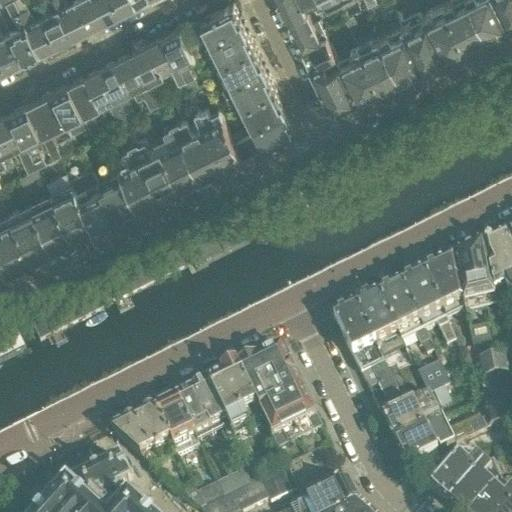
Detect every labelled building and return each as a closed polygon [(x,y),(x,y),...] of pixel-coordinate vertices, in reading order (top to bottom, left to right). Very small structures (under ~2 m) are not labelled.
[(10,32),(25,61),(41,53),(20,13),(13,0),(5,4),(18,29),(10,32)] [(42,16),(57,45),(73,37),(54,0),(44,0),(50,12),(42,16)] [(54,0),(73,37),(89,29),(74,0),(66,5),(63,0),(54,0)] [(75,0),(74,0),(89,29),(105,21),(93,0),(75,0)] [(93,0),(105,21),(121,13),(114,0),(93,0)] [(114,0),(121,13),(137,5),(134,0),(114,0)] [(277,0),(285,16),(306,6),(302,0),(277,0)] [(302,0),(306,6),(313,3),(317,12),(325,8),(320,0),(302,0)] [(339,0),(329,0),(334,9),(342,5),(339,0)] [(453,0),(452,0),(444,4),(464,44),(473,40),(473,39),(485,33),(468,0),(467,0),(456,5),(453,0)] [(468,0),(485,33),(486,34),(495,29),(494,29),(507,23),(495,0),(468,0)] [(511,0),(495,0),(507,23),(511,20),(511,0)] [(201,18),(212,39),(245,23),(240,14),(234,2),(201,18)] [(426,21),(442,55),(443,55),(452,51),(451,50),(464,44),(444,4),(423,15),(426,21)] [(285,16),(301,48),(327,35),(319,19),(314,22),(306,6),(285,16)] [(20,13),(41,53),(57,45),(42,16),(33,21),(27,9),(20,13)] [(358,23),(354,14),(344,19),(349,28),(358,23)] [(389,32),(380,36),(400,76),(409,72),(408,72),(421,66),(401,26),(398,20),(391,23),(392,26),(388,28),(389,32)] [(411,21),(401,26),(421,66),(430,61),(442,55),(426,21),(414,27),(411,21)] [(214,64),(218,62),(254,43),(248,31),(249,31),(245,23),(212,39),(203,43),(214,64)] [(190,50),(180,28),(164,36),(191,91),(196,88),(199,87),(195,78),(187,63),(195,59),(190,50)] [(338,29),(327,35),(301,48),(329,103),(327,107),(337,110),(338,107),(357,98),(340,64),(341,63),(328,37),(339,32),(338,29)] [(0,50),(9,68),(25,61),(10,32),(2,37),(0,32),(0,50)] [(164,36),(147,44),(163,75),(172,70),(183,94),(191,91),(164,36)] [(359,46),(379,86),(391,80),(391,81),(400,76),(380,36),(372,40),(371,38),(358,44),(359,46)] [(227,84),(232,81),(265,64),(261,56),(260,56),(254,43),(218,62),(223,72),(222,73),(227,84)] [(147,44),(131,52),(159,106),(167,102),(155,79),(163,75),(147,44)] [(353,57),(341,63),(340,64),(357,98),(370,91),(379,87),(379,86),(359,46),(350,51),(353,57)] [(190,50),(195,59),(201,56),(196,47),(190,50)] [(0,73),(9,68),(0,50),(0,73)] [(131,52),(116,60),(132,90),(137,100),(144,97),(151,110),(159,106),(131,52)] [(116,60),(100,68),(127,121),(135,117),(123,94),(132,90),(116,60)] [(232,81),(243,101),(275,85),(269,73),(265,64),(232,81)] [(100,68),(83,76),(99,106),(108,102),(115,117),(120,125),(127,121),(100,68)] [(68,84),(88,124),(95,138),(102,134),(91,111),(99,106),(83,76),(68,84)] [(68,84),(52,92),(72,132),(88,124),(68,84)] [(243,101),(253,122),(286,106),(281,97),(281,98),(275,85),(243,101)] [(474,100),(484,95),(480,87),(470,92),(474,100)] [(499,100),(502,105),(507,107),(511,104),(511,88),(501,94),(499,100)] [(52,92),(26,105),(41,135),(53,159),(61,155),(55,142),(63,138),(63,137),(72,132),(52,92)] [(26,105),(9,113),(37,167),(45,163),(40,153),(33,139),(41,135),(26,105)] [(253,122),(256,129),(263,144),(296,128),(289,115),(290,114),(286,106),(253,122)] [(235,140),(221,112),(219,107),(209,112),(207,107),(201,111),(201,110),(200,110),(199,109),(194,111),(198,118),(220,165),(229,160),(229,161),(242,154),(235,140)] [(437,126),(436,132),(438,137),(444,139),(481,120),(483,114),(480,109),(475,107),(437,126)] [(9,113),(0,117),(0,134),(8,151),(17,147),(28,171),(37,167),(9,113)] [(178,119),(173,122),(200,174),(220,165),(198,118),(189,122),(187,117),(180,121),(179,120),(179,121),(178,119)] [(166,134),(156,139),(179,184),(200,174),(173,122),(170,123),(170,125),(170,126),(163,129),(166,134)] [(256,129),(235,140),(242,154),(263,144),(256,129)] [(0,169),(5,167),(0,155),(8,151),(0,134),(0,169)] [(136,139),(132,141),(159,194),(166,191),(167,194),(174,191),(173,188),(179,184),(156,139),(148,143),(145,138),(138,142),(137,140),(137,141),(136,139)] [(117,156),(115,157),(138,205),(146,201),(146,202),(159,195),(159,194),(132,141),(128,143),(129,145),(128,145),(129,146),(122,149),(128,161),(121,164),(117,156)] [(366,166),(369,171),(374,173),(412,154),(414,149),(411,144),(406,142),(368,160),(366,166)] [(138,205),(115,157),(112,152),(100,158),(107,173),(106,174),(110,181),(100,186),(116,216),(138,205)] [(38,168),(19,177),(23,185),(41,176),(38,168)] [(71,180),(74,186),(94,227),(95,227),(103,223),(116,216),(100,186),(92,169),(90,170),(89,169),(74,177),(74,178),(71,180)] [(309,195),(312,201),(317,202),(355,183),(356,177),(353,172),(348,170),(311,190),(309,195)] [(275,183),(281,194),(290,189),(284,179),(275,183)] [(74,186),(53,197),(73,238),(74,237),(76,240),(86,234),(85,232),(94,227),(74,186)] [(53,197),(31,207),(51,248),(73,238),(53,197)] [(251,223),(253,229),(259,231),(296,212),(298,206),(295,201),(290,199),(252,218),(251,223)] [(31,207),(10,218),(30,259),(51,248),(31,207)] [(219,222),(222,227),(223,228),(233,223),(230,216),(219,222)] [(0,252),(4,271),(5,271),(30,259),(10,218),(0,222),(0,252)] [(195,250),(198,256),(203,258),(241,239),(242,233),(240,228),(234,226),(197,245),(195,250)] [(484,245),(483,245),(496,309),(497,308),(499,318),(510,312),(507,304),(511,301),(510,298),(511,296),(511,246),(508,238),(493,245),(493,244),(485,248),(484,246),(484,245)] [(483,245),(474,249),(487,311),(496,309),(483,245)] [(454,260),(465,312),(466,315),(487,311),(474,249),(454,260)] [(424,274),(424,275),(446,321),(465,312),(454,260),(452,260),(453,261),(444,265),(444,264),(437,268),(424,275),(424,274)] [(124,286),(127,291),(132,293),(169,274),(171,268),(168,263),(163,261),(126,280),(124,286)] [(402,286),(401,286),(424,332),(439,325),(449,345),(456,341),(446,321),(424,275),(415,279),(402,286)] [(382,296),(379,297),(406,348),(404,343),(416,336),(421,346),(422,345),(427,355),(434,352),(424,332),(401,286),(393,290),(390,292),(389,289),(381,293),(382,296)] [(357,308),(356,308),(380,355),(394,347),(399,356),(405,367),(412,380),(419,377),(413,363),(406,348),(379,297),(378,297),(376,296),(371,298),(372,300),(370,301),(357,308)] [(41,322),(39,328),(41,333),(47,335),(85,316),(86,311),(84,306),(78,304),(41,322)] [(370,391),(379,386),(385,399),(398,392),(380,355),(356,308),(348,312),(348,313),(335,319),(334,319),(334,320),(362,376),(369,391),(370,391)] [(495,360),(488,327),(469,331),(476,363),(476,364),(495,360)] [(0,358),(18,349),(20,344),(17,339),(12,337),(0,343),(0,358)] [(242,368),(237,370),(261,419),(277,452),(321,430),(311,410),(282,350),(257,362),(257,361),(253,363),(253,362),(251,363),(249,363),(247,364),(245,365),(243,366),(241,368),(242,368)] [(476,364),(488,421),(490,430),(491,429),(511,424),(511,378),(507,357),(495,360),(476,364)] [(444,374),(450,385),(469,376),(464,365),(444,374)] [(225,376),(208,385),(234,439),(250,431),(247,426),(260,419),(260,420),(261,419),(237,370),(235,371),(231,370),(227,372),(225,376)] [(475,385),(473,377),(463,381),(466,389),(475,385)] [(195,391),(176,401),(195,438),(221,425),(223,430),(222,435),(225,441),(228,442),(234,439),(208,385),(204,387),(201,387),(197,389),(195,391)] [(434,395),(441,410),(452,405),(445,390),(434,395)] [(378,409),(383,420),(406,409),(401,397),(378,409)] [(383,420),(396,445),(443,422),(430,397),(417,404),(419,408),(416,410),(414,405),(406,409),(383,420)] [(176,401),(155,411),(177,455),(177,456),(199,446),(195,438),(176,401)] [(177,455),(155,411),(112,433),(151,468),(177,455)] [(443,422),(396,445),(408,470),(439,455),(436,450),(439,449),(441,454),(455,447),(491,430),(491,429),(490,430),(488,421),(451,440),(443,422)] [(492,450),(495,462),(511,457),(508,445),(492,450)] [(240,455),(253,480),(261,475),(249,450),(240,455)] [(432,491),(450,507),(485,468),(470,454),(463,462),(460,459),(432,491)] [(142,511),(129,500),(128,501),(117,491),(129,484),(129,485),(132,483),(131,482),(132,480),(133,479),(133,477),(133,475),(133,473),(133,471),(132,469),(131,467),(130,466),(128,464),(126,463),(124,462),(122,462),(120,462),(120,461),(69,487),(70,488),(69,488),(68,487),(44,511),(142,511)] [(450,507),(455,511),(476,511),(502,483),(495,464),(492,463),(486,469),(485,468),(450,507)] [(244,473),(218,485),(225,498),(227,497),(251,486),(244,473)] [(269,501),(270,503),(287,495),(278,476),(260,484),(269,501)] [(205,508),(199,511),(200,511),(245,511),(269,501),(260,484),(259,482),(251,486),(227,497),(225,498),(205,508)] [(476,511),(507,511),(511,508),(511,491),(502,483),(476,511)] [(218,485),(198,495),(205,508),(225,498),(218,485)] [(349,511),(359,507),(348,485),(291,511),(349,511)] [(185,498),(199,511),(205,508),(198,495),(195,488),(182,495),(181,495),(185,498)]
